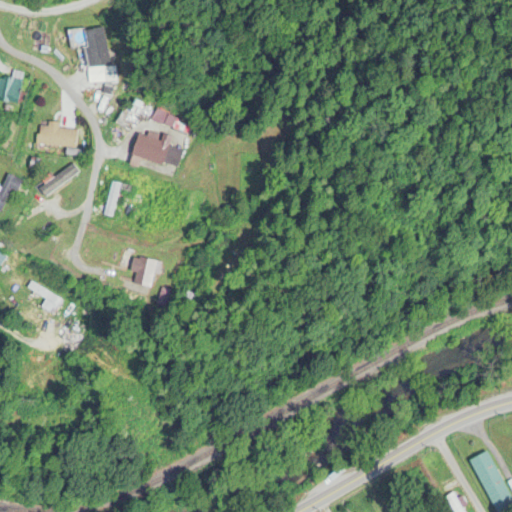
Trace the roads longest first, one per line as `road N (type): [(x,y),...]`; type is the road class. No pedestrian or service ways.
road 1 (residential): [(0,38),(56,79),(95,130),(100,152),(76,255),(81,271),(104,274)]
road 2 (secondary): [(511,402),(474,414),(297,511)]
